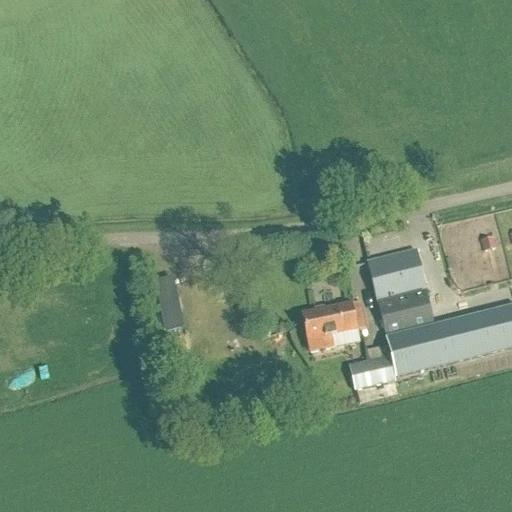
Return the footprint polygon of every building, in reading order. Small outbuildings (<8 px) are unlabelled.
[(416,254),(366,267),(376,306),(425,294),(416,254)] [(425,294),(376,306),(385,340),(434,328),(425,294)] [(351,309),(350,308),(302,319),(310,355),(349,348),(347,336),(356,334),(356,333),(364,331),(359,307),(351,309)] [(511,309),(385,341),(395,382),(511,352),(511,309)] [(393,386),(388,365),(384,349),(366,354),(369,370),(350,374),(355,395),(393,386)]
